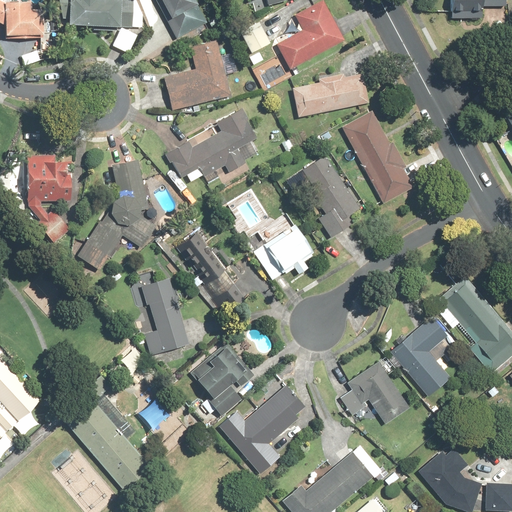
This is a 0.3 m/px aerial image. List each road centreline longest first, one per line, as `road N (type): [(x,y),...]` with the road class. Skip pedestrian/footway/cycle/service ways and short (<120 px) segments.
road 1 (residential): [(318,322),(383,260),(486,199)]
road 2 (residential): [(62,88),(109,72),(122,99),(108,121),(89,123),(64,111)]
road 3 (tertiary): [(380,0),(438,110)]
